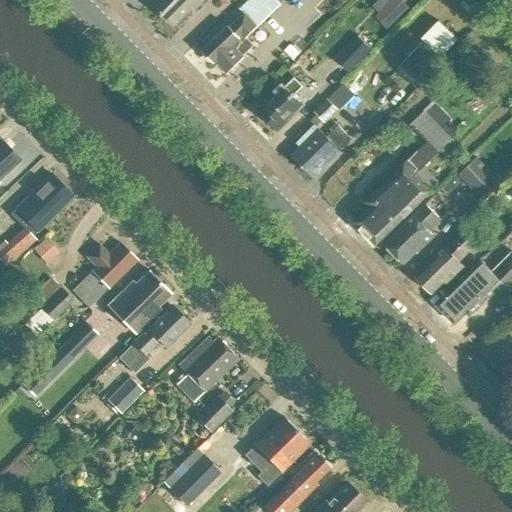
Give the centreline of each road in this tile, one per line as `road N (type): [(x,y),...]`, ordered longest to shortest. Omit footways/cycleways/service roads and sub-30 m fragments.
road 1 (secondary): [(511,441),(77,0)]
road 2 (residential): [(415,511),(0,89)]
